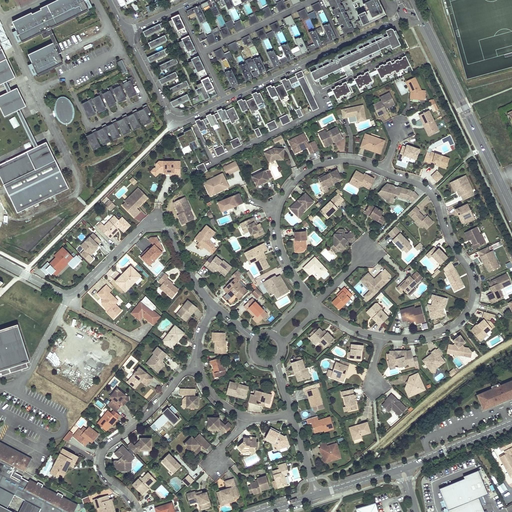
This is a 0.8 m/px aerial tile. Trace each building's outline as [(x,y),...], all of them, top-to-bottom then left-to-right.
[(63,53),(51,28),(50,25),(55,23),(74,13),(73,11),(86,5),(84,1),(86,0),(63,0),(33,15),(32,14),(24,17),(26,21),(23,22),(21,19),(13,23),(22,41),(41,32),(44,39),(50,36),(51,36),(54,43),(29,55),(32,63),(38,75),(64,63),(60,55),(63,53)] [(41,10),(32,14),(33,15),(63,0),(57,0),(40,8),(41,10)] [(92,8),(88,0),(86,0),(84,1),(86,5),(73,11),(74,13),(55,23),(50,25),(51,28),(92,8)] [(211,0),(209,0),(200,4),(203,9),(209,6),(212,13),(214,12),(215,15),(216,16),(218,15),(218,14),(220,13),(214,0),(212,0),(211,0)] [(215,0),(217,2),(221,0),(223,0),(226,6),(228,6),(229,8),(230,9),(232,8),(232,7),(234,6),(231,0),(215,0)] [(279,12),(287,9),(284,2),(283,0),(276,3),(277,5),(276,5),(276,6),(279,12)] [(346,34),(330,0),(327,0),(344,34),(346,34)] [(354,30),(340,0),(330,0),(346,34),(354,30)] [(366,0),(368,2),(366,3),(369,10),(373,17),(369,19),(365,12),(359,15),(361,21),(364,25),(384,16),(376,0),(366,0)] [(317,13),(323,10),(319,2),(311,5),(314,12),(316,11),(317,13)] [(248,4),(244,6),(248,14),(252,12),(248,4)] [(197,6),(187,11),(187,12),(189,15),(195,12),(198,19),(200,19),(201,22),(202,21),(202,22),(204,21),(204,20),(206,19),(200,6),(199,6),(198,7),(197,6)] [(265,19),(273,15),(270,9),(269,7),(262,10),(263,11),(262,12),(262,13),(265,19)] [(303,20),(309,17),(308,15),(305,8),(297,12),(301,19),(302,18),(303,20)] [(235,9),(231,11),(235,20),(240,18),(235,9)] [(32,12),(12,22),(13,23),(21,19),(23,22),(26,21),(24,17),(32,14),(32,12)] [(324,12),(319,14),(324,23),(328,21),(324,12)] [(251,25),(259,22),(256,16),(255,13),(248,16),(249,18),(248,19),(248,20),(251,25)] [(188,33),(179,15),(172,18),(173,19),(175,25),(181,36),(188,33)] [(289,26),(295,24),(294,22),(291,15),(283,19),(287,25),(288,25),(289,26)] [(221,16),(217,18),(221,27),(226,25),(221,16)] [(310,19),(306,21),(310,30),(314,28),(310,19)] [(237,32),(245,28),(242,23),(241,20),(234,23),(235,25),(234,25),(234,26),(237,32)] [(232,21),(225,23),(226,24),(227,27),(228,29),(234,26),(234,25),(232,21)] [(275,33),(281,30),(280,28),(277,21),(269,25),(272,31),(273,32),(274,31),(275,33)] [(145,37),(166,27),(164,22),(159,24),(143,32),(145,37)] [(208,22),(203,24),(207,33),(212,31),(208,22)] [(321,40),(323,44),(334,39),(333,38),(335,38),(336,37),(330,24),(327,25),(327,24),(324,25),(325,26),(324,27),(326,29),(324,30),(328,37),(321,40)] [(296,26),(292,28),(296,37),(300,35),(296,26)] [(218,27),(211,30),(212,31),(213,33),(214,36),(220,33),(220,32),(218,27)] [(228,29),(227,27),(220,29),(221,31),(220,32),(220,33),(223,39),(231,35),(228,29)] [(261,40),(267,37),(266,34),(263,28),(256,32),(259,38),(260,38),(261,40)] [(394,32),(393,30),(390,29),(385,31),(385,32),(386,34),(388,36),(384,38),(383,39),(381,36),(382,39),(370,45),(369,42),(368,42),(369,45),(359,50),(358,50),(357,48),(356,48),(357,51),(347,56),(345,56),(344,54),(343,54),(345,57),(349,65),(350,69),(357,65),(355,62),(390,45),(392,50),(400,46),(397,39),(394,32)] [(272,31),(266,34),(267,37),(269,40),(275,37),(273,32),(272,31)] [(307,47),(310,51),(320,46),(320,45),(321,45),(322,44),(316,31),(313,32),(313,31),(311,32),(311,33),(310,33),(312,36),(310,37),(314,44),(307,47)] [(282,32),(278,34),(282,43),(286,41),(282,32)] [(359,50),(358,47),(368,42),(369,42),(381,36),(383,39),(384,38),(383,35),(386,34),(385,32),(342,52),(343,54),(344,54),(345,56),(347,56),(346,53),(356,48),(357,48),(358,50),(359,50)] [(204,33),(197,36),(200,42),(206,39),(206,38),(204,33)] [(207,38),(206,38),(206,39),(209,45),(217,42),(214,36),(213,33),(207,36),(207,38)] [(151,48),(167,40),(165,35),(148,43),(151,48)] [(247,46),(253,43),(252,41),(249,35),(242,38),(245,45),(246,44),(247,46)] [(197,53),(189,36),(182,39),(183,41),(185,46),(190,56),(197,53)] [(293,53),(296,58),(306,53),(306,52),(308,51),(302,37),(299,39),(299,37),(297,38),(297,40),(296,40),(298,43),(296,43),(300,50),(293,53)] [(268,39),(264,41),(268,50),(272,48),(268,39)] [(233,53),(239,50),(238,48),(235,41),(228,45),(231,52),(232,51),(233,53)] [(279,60),(282,64),(292,59),(292,58),(293,58),(294,57),(288,44),(285,45),(285,44),(283,45),(283,46),(282,47),(284,49),(282,50),(286,57),(279,60)] [(0,84),(15,78),(0,45),(0,84)] [(254,45),(250,48),(254,56),(259,54),(254,45)] [(156,60),(170,52),(167,47),(147,58),(150,63),(156,60)] [(219,59),(225,56),(224,54),(221,48),(214,52),(217,58),(218,58),(219,59)] [(269,56),(272,63),(274,68),(278,66),(278,65),(279,64),(280,64),(274,51),(271,52),(271,51),(269,52),(269,53),(270,56),(269,56)] [(232,57),(230,52),(224,54),(225,56),(227,60),(232,57)] [(207,75),(199,56),(192,59),(192,61),(195,66),(200,78),(207,75)] [(395,62),(392,64),(390,61),(386,63),(387,64),(383,66),(383,64),(379,66),(380,67),(376,69),(377,70),(378,74),(381,79),(385,77),(384,76),(388,75),(392,73),(395,71),(396,74),(400,72),(400,71),(403,69),(404,70),(407,68),(410,66),(406,56),(402,58),(402,59),(399,60),(398,59),(394,61),(395,62)] [(161,71),(178,62),(175,57),(173,58),(159,66),(161,71)] [(252,73),(254,77),(264,72),(265,71),(266,70),(260,57),(258,58),(257,57),(255,58),(255,59),(255,60),(256,62),(255,63),(258,70),(252,73)] [(319,69),(318,67),(328,62),(328,61),(330,64),(331,63),(330,61),(332,60),(334,59),(333,57),(314,66),(315,68),(316,67),(317,70),(319,69)] [(349,65),(345,57),(339,60),(341,65),(343,68),(349,65)] [(226,59),(222,61),(226,69),(231,67),(226,59)] [(314,81),(339,70),(338,67),(334,59),(332,60),(333,62),(331,63),(330,64),(328,61),(328,62),(329,64),(319,69),(317,70),(316,67),(315,68),(316,70),(310,73),(314,81)] [(241,70),(244,77),(246,81),(250,79),(250,78),(251,78),(252,77),(246,64),(244,65),(243,64),(241,65),(241,66),(242,69),(241,70)] [(227,76),(230,83),(232,88),(236,86),(236,85),(237,84),(238,84),(232,70),(230,72),(229,70),(227,71),(227,73),(228,76),(227,76)] [(166,82),(179,76),(176,71),(159,80),(161,85),(166,82)] [(302,71),(295,74),(296,76),(297,80),(304,77),(304,76),(303,73),(302,71)] [(365,74),(361,76),(361,75),(357,77),(357,78),(354,80),(355,81),(356,84),(359,89),(363,88),(362,87),(366,85),(366,86),(370,84),(370,83),(373,81),(371,77),(369,74),(368,71),(364,73),(365,74)] [(289,79),(291,84),(298,81),(297,80),(296,76),(289,79)] [(94,103),(95,105),(98,112),(102,110),(101,108),(104,107),(101,100),(104,98),(108,107),(112,105),(112,103),(114,102),(111,95),(115,93),(119,102),(123,100),(122,98),(125,97),(121,90),(125,88),(129,97),(133,95),(132,93),(135,92),(132,85),(135,84),(132,77),(128,79),(129,81),(123,84),(121,81),(117,83),(119,86),(112,89),(111,86),(107,88),(109,91),(102,94),(101,91),(97,93),(98,96),(92,99),(91,96),(87,98),(88,101),(82,104),(88,117),(92,115),(91,113),(94,112),(92,107),(91,105),(94,103)] [(217,95),(209,77),(202,81),(204,86),(198,88),(195,90),(198,95),(201,93),(205,101),(217,95)] [(319,109),(304,77),(297,80),(298,81),(313,112),(319,109)] [(421,90),(415,77),(406,81),(411,92),(412,91),(412,92),(412,99),(424,100),(425,90),(421,90)] [(293,89),(291,84),(289,79),(286,80),(286,79),(281,81),(282,83),(283,84),(286,92),(293,89)] [(172,93),(189,85),(186,80),(182,82),(170,88),(172,93)] [(340,97),(343,96),(344,96),(348,95),(347,94),(351,92),(349,88),(347,84),(346,82),(342,84),(343,85),(339,87),(339,85),(335,87),(335,88),(332,90),(332,91),(334,95),(337,100),(340,98),(340,97)] [(283,84),(275,88),(278,96),(281,101),(286,99),(285,98),(288,96),(286,92),(283,84)] [(272,87),(271,86),(266,88),(267,90),(271,99),(278,96),(275,88),(274,86),(272,87)] [(17,88),(0,96),(0,107),(5,117),(16,111),(26,106),(17,88)] [(257,94),(256,93),(252,95),(253,97),(253,98),(257,106),(264,103),(260,93),(257,94)] [(173,107),(189,99),(187,94),(170,102),(173,107)] [(395,104),(391,95),(381,99),(381,100),(373,104),(378,116),(387,112),(385,108),(387,107),(387,108),(395,104)] [(60,98),(59,100),(57,103),(56,108),(56,114),(58,118),(61,121),(63,123),(66,123),(68,123),(70,121),(72,118),(73,116),(73,115),(73,113),(73,111),(72,108),(71,105),(70,102),(68,100),(65,98),(63,98),(62,98),(60,98)] [(253,98),(246,102),(249,110),(252,115),(256,113),(256,112),(259,110),(257,106),(253,98)] [(243,101),(242,99),(237,102),(238,103),(242,113),(249,110),(246,102),(245,100),(243,101)] [(87,138),(92,149),(96,147),(95,145),(98,144),(96,139),(99,137),(103,144),(106,142),(106,141),(108,139),(106,134),(109,132),(113,139),(117,137),(116,136),(119,134),(116,129),(120,128),(123,134),(127,132),(126,131),(129,129),(126,124),(130,123),(133,129),(137,128),(136,126),(139,125),(137,119),(140,118),(143,125),(147,123),(146,121),(149,120),(147,115),(150,113),(146,104),(142,106),(144,109),(139,111),(140,113),(138,114),(137,112),(136,109),(132,111),(133,114),(129,116),(130,118),(128,118),(127,117),(126,114),(122,116),(123,119),(119,121),(120,122),(118,123),(117,122),(116,119),(112,121),(113,124),(109,126),(110,127),(107,128),(107,127),(105,124),(101,126),(103,128),(98,130),(99,132),(97,133),(96,131),(95,129),(91,131),(92,133),(88,135),(89,137),(87,138)] [(366,120),(363,105),(342,110),(343,118),(356,115),(357,122),(366,120)] [(233,108),(225,111),(229,119),(232,125),(236,123),(235,121),(239,119),(233,108)] [(222,122),(229,119),(225,111),(225,110),(222,111),(222,109),(217,111),(218,113),(220,119),(222,122)] [(438,127),(429,110),(419,115),(424,125),(425,125),(430,135),(435,133),(433,129),(438,127)] [(217,120),(215,114),(212,116),(211,114),(206,116),(207,118),(209,124),(211,128),(219,124),(217,120)] [(287,114),(279,118),(283,126),(291,122),(287,114)] [(8,120),(13,129),(19,126),(14,116),(8,120)] [(206,125),(204,120),(201,121),(200,119),(199,120),(195,122),(200,133),(208,129),(206,125)] [(270,132),(278,128),(274,121),(266,124),(270,132)] [(343,138),(337,127),(326,132),(319,136),(321,139),(324,145),(333,141),(334,142),(343,138)] [(196,141),(191,130),(184,133),(184,135),(189,144),(196,141)] [(309,143),(304,133),(292,139),(294,142),(290,144),(294,153),(302,150),(300,147),(303,145),(304,148),(308,147),(311,153),(319,149),(314,140),(309,143)] [(384,141),(371,136),(370,137),(369,136),(368,135),(365,134),(361,145),(362,147),(367,149),(368,148),(373,150),(373,151),(378,153),(380,152),(384,141)] [(189,144),(184,135),(178,138),(183,149),(190,146),(189,144)] [(285,142),(281,135),(273,139),(275,143),(279,141),(280,144),(285,142)] [(450,146),(455,144),(450,135),(441,139),(444,144),(448,141),(450,146)] [(233,149),(242,145),(238,138),(230,142),(233,149)] [(46,142),(0,164),(0,176),(17,213),(69,188),(46,142)] [(214,149),(217,157),(226,153),(222,145),(214,149)] [(419,149),(407,145),(406,147),(402,146),(399,156),(403,158),(404,155),(416,159),(419,149)] [(284,149),(274,148),(264,153),(268,159),(270,157),(271,159),(274,158),(276,158),(276,159),(283,159),(284,149)] [(449,158),(431,152),(430,153),(427,152),(424,161),(430,163),(430,161),(437,163),(440,164),(439,166),(446,168),(449,158)] [(179,176),(180,161),(158,160),(156,164),(156,168),(158,172),(163,172),(163,173),(164,174),(165,174),(166,174),(166,173),(167,173),(167,172),(169,172),(169,174),(174,174),(174,176),(179,176)] [(223,167),(227,175),(240,169),(236,161),(223,167)] [(196,167),(200,175),(207,171),(203,163),(196,167)] [(158,172),(156,168),(154,168),(150,172),(156,177),(159,173),(163,173),(163,172),(158,172)] [(273,177),(269,169),(252,177),(257,186),(268,180),(273,177)] [(324,175),(320,178),(321,181),(320,182),(322,186),(326,184),(327,187),(334,184),(333,183),(341,179),(337,169),(324,175)] [(374,179),(366,174),(365,176),(363,175),(356,171),(351,179),(361,184),(369,189),(374,179)] [(437,182),(443,177),(437,171),(431,176),(437,182)] [(222,174),(219,175),(225,188),(228,187),(222,174)] [(225,188),(219,175),(204,183),(210,196),(225,188)] [(473,190),(465,175),(452,182),(456,191),(458,190),(461,196),(463,200),(474,195),(472,191),(473,190)] [(361,184),(351,179),(349,182),(359,188),(361,184)] [(347,182),(343,190),(356,195),(359,188),(347,182)] [(412,190),(399,186),(396,188),(393,187),(394,185),(387,183),(382,188),(382,189),(378,193),(383,199),(387,200),(386,201),(392,203),(394,198),(395,199),(397,197),(399,195),(408,197),(409,199),(413,202),(419,196),(414,191),(413,192),(412,190)] [(127,204),(126,202),(122,206),(135,218),(141,212),(137,208),(135,206),(138,203),(142,203),(148,197),(138,188),(129,197),(130,198),(130,201),(127,204)] [(239,193),(218,202),(223,215),(233,211),(232,208),(243,203),(239,193)] [(314,202),(306,193),(298,200),(299,201),(297,204),(296,202),(290,208),(296,215),(301,211),(303,213),(314,202)] [(344,199),(338,193),(320,211),(326,218),(337,208),(336,206),(344,199)] [(182,198),(174,202),(176,207),(177,206),(182,216),(179,217),(182,225),(190,221),(188,216),(192,214),(190,210),(191,209),(187,201),(184,202),(182,198)] [(116,206),(110,200),(104,206),(110,212),(116,206)] [(43,201),(37,204),(40,209),(46,206),(43,201)] [(383,212),(370,204),(364,213),(378,221),(383,212)] [(473,215),(467,204),(455,210),(457,213),(460,212),(462,216),(461,217),(464,223),(465,224),(473,220),(471,215),(473,215)] [(433,222),(427,215),(425,218),(421,214),(421,215),(419,214),(420,213),(418,212),(419,211),(416,207),(409,213),(412,216),(411,216),(419,224),(421,222),(424,226),(427,228),(433,222)] [(139,222),(146,216),(142,212),(135,218),(139,222)] [(124,233),(131,226),(122,217),(119,220),(115,216),(104,226),(106,228),(102,231),(110,239),(114,235),(112,234),(117,228),(118,227),(124,233)] [(255,225),(254,223),(256,222),(253,217),(240,224),(245,234),(249,231),(251,235),(253,234),(255,238),(265,234),(260,223),(257,225),(255,225)] [(100,222),(97,226),(102,231),(106,228),(104,226),(100,222)] [(202,234),(197,240),(199,243),(204,246),(210,251),(215,244),(209,239),(215,232),(207,225),(201,233),(202,234)] [(410,244),(400,233),(401,232),(395,226),(388,233),(394,239),(392,240),(403,251),(404,250),(406,252),(412,248),(409,245),(410,244)] [(480,233),(477,227),(465,233),(468,241),(471,239),(473,238),(473,240),(475,244),(473,245),(472,245),(474,249),(486,244),(484,240),(481,234),(480,235),(480,233)] [(351,238),(347,234),(344,234),(340,234),(340,232),(344,232),(342,229),(340,229),(334,235),(334,245),(331,248),(335,252),(336,251),(340,247),(345,248),(345,244),(344,243),(346,241),(347,242),(351,238)] [(307,240),(306,231),(295,232),(295,238),(296,241),(294,241),(295,249),(300,249),(303,251),(306,247),(304,245),(303,240),(306,240),(307,240)] [(85,250),(81,254),(89,263),(93,259),(90,256),(95,251),(94,250),(97,248),(99,246),(98,244),(101,241),(93,233),(85,241),(88,244),(83,249),(85,250)] [(267,250),(264,243),(246,252),(249,259),(252,257),(254,261),(261,275),(267,272),(265,269),(267,268),(269,267),(265,259),(264,256),(262,257),(261,253),(263,252),(267,250)] [(150,250),(150,251),(149,252),(148,252),(145,255),(144,254),(141,257),(149,265),(162,253),(154,245),(150,250)] [(448,257),(439,248),(437,250),(434,247),(426,254),(429,257),(431,255),(440,264),(448,257)] [(494,261),(490,252),(487,247),(478,251),(483,262),(484,262),(485,265),(489,272),(500,267),(496,259),(494,261)] [(74,269),(82,260),(77,256),(75,259),(64,248),(55,256),(57,258),(50,265),(48,262),(41,269),(47,275),(49,273),(51,275),(58,268),(60,270),(64,266),(62,264),(66,261),(74,269)] [(254,261),(252,257),(249,259),(246,252),(245,253),(250,263),(254,261)] [(225,276),(232,267),(223,260),(222,261),(216,256),(214,259),(211,256),(204,264),(208,267),(210,264),(216,269),(217,269),(218,270),(225,276)] [(327,270),(314,257),(304,268),(309,274),(315,268),(316,269),(316,270),(321,275),(326,270),(327,270)] [(464,286),(459,278),(458,279),(455,272),(456,271),(451,262),(445,271),(445,272),(447,275),(446,275),(454,291),(464,286)] [(134,267),(132,265),(130,266),(131,266),(121,276),(115,282),(125,292),(141,276),(133,269),(134,267)] [(390,275),(385,269),(382,272),(387,277),(390,275)] [(387,277),(382,272),(377,277),(378,278),(376,280),(375,279),(369,273),(361,280),(371,290),(371,291),(375,288),(377,290),(389,279),(387,277)] [(424,276),(419,272),(416,275),(415,273),(411,277),(410,275),(407,278),(405,280),(405,281),(400,286),(399,285),(397,287),(401,292),(404,289),(407,292),(410,295),(417,289),(414,286),(424,276)] [(167,293),(172,298),(179,290),(173,285),(171,283),(172,282),(167,279),(169,277),(165,274),(158,281),(162,285),(160,287),(167,293)] [(507,274),(489,282),(492,286),(491,287),(494,292),(492,292),(487,295),(490,301),(493,300),(494,302),(504,298),(500,289),(511,284),(507,274)] [(285,283),(280,275),(277,277),(273,279),(272,277),(267,279),(268,281),(264,284),(268,291),(273,288),(276,292),(274,293),(277,298),(289,291),(285,283)] [(240,280),(236,276),(224,288),(228,292),(228,291),(233,296),(235,294),(236,293),(241,298),(248,291),(238,281),(240,280)] [(98,293),(103,299),(102,300),(102,304),(106,308),(107,308),(109,309),(107,312),(114,318),(122,310),(116,304),(117,303),(113,299),(115,298),(110,292),(105,287),(98,293)] [(352,294),(345,287),(342,289),(344,291),(338,296),(332,302),(339,309),(350,298),(349,297),(352,294)] [(252,292),(258,298),(262,294),(256,288),(254,290),(252,292)] [(447,299),(432,295),(430,299),(432,300),(431,305),(428,306),(431,319),(442,316),(440,308),(442,308),(443,308),(444,303),(446,303),(447,299)] [(252,298),(244,305),(253,315),(254,314),(255,313),(261,320),(267,314),(252,298)] [(188,300),(178,314),(184,319),(190,312),(192,313),(192,314),(197,308),(188,300)] [(160,316),(141,301),(134,310),(143,317),(153,325),(160,316)] [(387,318),(380,311),(378,308),(378,306),(376,304),(374,304),(367,310),(373,317),(372,318),(379,326),(387,318)] [(421,307),(415,308),(414,306),(401,310),(403,321),(407,320),(415,318),(416,320),(417,324),(425,321),(421,307)] [(143,317),(134,310),(131,314),(139,320),(143,317)] [(492,314),(484,312),(482,322),(478,325),(479,326),(476,328),(474,328),(471,330),(478,339),(480,341),(487,335),(486,334),(494,326),(490,321),(491,317),(492,314)] [(160,316),(153,325),(154,326),(161,317),(160,316)] [(0,376),(28,367),(26,361),(29,360),(18,324),(0,329),(0,376)] [(184,333),(175,325),(163,341),(170,347),(173,344),(176,340),(178,341),(184,333)] [(334,338),(327,332),(326,333),(325,334),(323,332),(319,328),(310,337),(313,341),(316,339),(318,341),(319,340),(325,347),(334,338)] [(225,340),(225,332),(213,332),(213,340),(216,340),(215,353),(226,354),(226,349),(225,349),(225,340)] [(99,341),(102,337),(95,333),(93,337),(99,341)] [(457,344),(455,345),(453,345),(449,344),(448,352),(455,354),(456,355),(458,355),(459,354),(461,355),(460,357),(461,358),(468,359),(469,358),(469,356),(471,356),(472,351),(469,348),(464,347),(462,344),(465,342),(461,335),(454,340),(456,343),(457,344)] [(363,349),(363,345),(352,344),(351,352),(350,358),(360,359),(361,351),(361,349),(363,349)] [(167,354),(159,347),(153,353),(155,354),(152,358),(154,360),(150,365),(156,370),(159,367),(163,367),(165,366),(165,364),(164,363),(163,362),(162,360),(163,359),(167,354)] [(437,350),(436,349),(432,352),(432,353),(429,355),(430,356),(428,358),(427,357),(423,360),(431,370),(434,367),(435,369),(436,368),(445,361),(441,355),(437,350)] [(413,358),(411,350),(406,352),(407,353),(402,354),(402,351),(394,351),(394,353),(391,354),(388,354),(390,361),(393,360),(394,366),(395,365),(399,364),(400,367),(407,365),(407,364),(409,363),(410,366),(414,365),(413,358)] [(297,360),(291,362),(294,372),(296,371),(297,374),(296,374),(298,381),(308,378),(305,368),(302,359),(301,357),(300,356),(296,357),(297,360)] [(221,357),(210,361),(211,364),(213,364),(214,370),(217,377),(226,374),(221,357)] [(340,364),(335,362),(332,371),(330,377),(330,378),(339,381),(341,377),(343,370),(347,371),(348,367),(340,364)] [(140,367),(128,382),(134,387),(140,380),(142,381),(144,379),(149,383),(154,378),(140,367)] [(452,376),(458,371),(455,368),(449,372),(452,376)] [(425,389),(418,373),(410,377),(405,388),(409,390),(410,392),(413,391),(414,394),(425,389)] [(230,382),(227,394),(235,396),(236,392),(238,393),(238,394),(245,396),(248,387),(230,382)] [(310,390),(305,391),(306,395),(308,394),(309,394),(311,398),(309,399),(311,407),(322,403),(316,383),(308,386),(310,390)] [(511,401),(511,383),(503,387),(502,385),(494,388),(494,390),(479,396),(485,411),(500,406),(500,404),(508,401),(508,403),(511,401)] [(196,389),(180,388),(180,395),(188,395),(188,396),(187,396),(186,400),(183,400),(183,404),(187,404),(187,407),(198,407),(198,397),(194,397),(194,395),(195,395),(196,389)] [(405,388),(409,396),(414,394),(413,391),(410,392),(409,390),(405,388)] [(125,395),(117,389),(110,397),(113,399),(112,400),(107,405),(114,410),(116,412),(120,407),(118,405),(119,404),(120,405),(122,402),(124,404),(127,401),(123,398),(125,395)] [(352,389),(341,391),(342,396),(344,396),(345,406),(347,411),(356,409),(354,396),(352,389)] [(252,403),(256,404),(257,401),(264,403),(269,404),(272,394),(256,390),(254,395),(252,403)] [(406,409),(392,394),(389,396),(390,398),(385,402),(382,405),(388,412),(392,408),(399,415),(406,409)] [(177,410),(172,405),(168,408),(162,413),(163,414),(150,426),(155,431),(167,419),(174,425),(179,420),(173,413),(177,410)] [(116,412),(114,410),(111,413),(108,411),(98,423),(106,430),(110,426),(109,425),(110,424),(111,424),(114,421),(116,422),(118,419),(117,418),(119,415),(116,412)] [(319,420),(317,416),(307,419),(308,424),(311,423),(314,433),(321,430),(323,429),(324,430),(324,431),(334,428),(330,416),(319,420)] [(208,417),(208,430),(211,430),(216,430),(216,428),(219,428),(219,427),(219,420),(219,419),(218,417),(208,417)] [(231,426),(228,422),(225,425),(221,429),(220,430),(224,433),(231,426)] [(370,433),(366,422),(357,425),(357,427),(349,429),(353,441),(361,438),(360,436),(370,433)] [(99,434),(89,426),(86,429),(83,432),(81,430),(79,429),(73,436),(77,440),(78,438),(82,441),(80,443),(84,446),(89,440),(91,438),(94,440),(99,434)] [(280,432),(272,428),(266,439),(274,443),(274,444),(274,447),(278,449),(287,446),(285,442),(288,442),(286,435),(284,436),(282,437),(280,435),(280,434),(279,434),(280,432)] [(68,442),(74,434),(69,431),(63,439),(68,442)] [(184,444),(191,452),(193,450),(196,453),(199,450),(197,448),(200,446),(199,445),(200,444),(202,446),(207,441),(199,433),(194,438),(195,438),(194,440),(191,437),(184,444)] [(250,438),(243,438),(243,441),(237,447),(240,451),(242,450),(249,450),(249,451),(255,451),(255,447),(258,447),(258,441),(257,441),(256,437),(252,437),(252,440),(250,440),(250,438)] [(152,451),(152,438),(142,438),(141,439),(141,440),(141,447),(141,449),(143,449),(143,450),(148,451),(152,451)] [(206,449),(211,445),(207,441),(202,446),(206,449)] [(0,511),(73,511),(77,505),(62,497),(63,495),(58,492),(57,494),(42,486),(43,485),(38,482),(37,484),(29,480),(29,481),(22,478),(22,476),(16,473),(18,468),(25,472),(32,459),(0,442),(0,511)] [(132,442),(128,446),(135,453),(139,450),(139,449),(135,445),(132,442)] [(339,454),(335,443),(326,446),(320,448),(318,449),(320,453),(321,453),(322,456),(322,457),(324,456),(324,458),(324,460),(324,463),(333,460),(332,458),(336,456),(335,456),(339,454)] [(134,458),(122,446),(115,453),(119,458),(120,457),(121,459),(121,460),(118,460),(114,460),(114,461),(113,467),(114,468),(131,468),(131,461),(134,458)] [(511,477),(511,476),(511,457),(511,456),(511,454),(511,447),(508,450),(505,451),(506,454),(500,457),(511,477)] [(77,457),(63,449),(50,472),(56,475),(59,470),(64,473),(67,468),(64,466),(65,463),(69,465),(72,466),(77,457)] [(174,458),(169,453),(161,460),(171,470),(173,468),(176,471),(181,465),(176,460),(175,461),(173,459),(174,458)] [(289,471),(286,463),(278,465),(279,469),(273,471),(272,471),(275,480),(272,481),(275,489),(278,488),(287,485),(284,475),(283,473),(287,472),(289,471)] [(59,470),(56,475),(62,478),(64,473),(59,470)] [(484,511),(479,498),(488,495),(479,471),(463,476),(464,479),(439,488),(448,511),(484,511)] [(141,476),(132,485),(141,494),(148,488),(146,485),(148,484),(154,478),(148,472),(142,478),(141,476)] [(182,480),(188,486),(191,484),(194,481),(188,475),(182,480)] [(270,488),(266,476),(257,478),(257,479),(258,481),(255,482),(250,483),(251,486),(253,492),(254,494),(262,492),(261,490),(270,488)] [(235,500),(234,498),(239,497),(234,479),(225,482),(228,489),(224,490),(225,492),(221,493),(220,491),(217,492),(218,497),(222,496),(224,503),(235,500)] [(504,483),(497,487),(501,494),(508,490),(504,483)] [(195,493),(195,491),(186,494),(189,504),(199,501),(200,504),(203,503),(204,508),(211,506),(206,492),(202,493),(199,494),(198,492),(195,493)] [(107,495),(93,499),(96,508),(99,507),(102,506),(103,511),(110,511),(115,511),(112,501),(107,502),(107,500),(108,500),(107,495)] [(175,511),(172,502),(155,508),(156,511),(175,511)]
